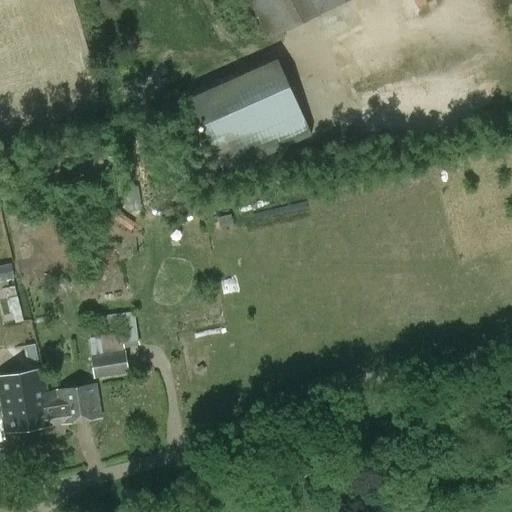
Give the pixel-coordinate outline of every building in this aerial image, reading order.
[(247,0),(268,41),(347,0),(247,0)] [(412,0),(417,9),(433,0),(412,0)] [(277,59),(190,98),(224,174),(311,135),(277,59)] [(455,69),(462,92),(475,88),(468,65),(455,69)] [(447,74),(433,78),(447,125),(461,121),(447,74)] [(0,306),(0,307),(4,325),(27,319),(23,301),(0,306)] [(117,337),(89,341),(95,379),(128,374),(124,349),(139,346),(134,312),(113,315),(117,337)] [(43,369),(0,376),(0,394),(6,433),(52,426),(101,418),(95,385),(46,393),(43,369)] [(316,480),(295,488),(300,504),(322,497),(316,480)]
